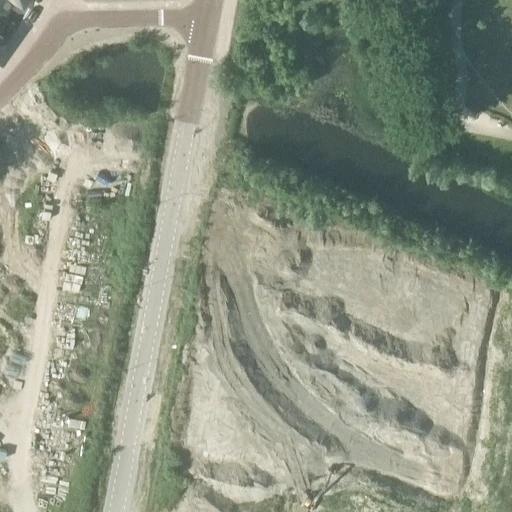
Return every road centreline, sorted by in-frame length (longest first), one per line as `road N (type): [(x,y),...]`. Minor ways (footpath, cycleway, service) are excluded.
road 1 (unclassified): [(213,4),(115,511)]
road 2 (residential): [(17,56),(140,9),(213,4)]
